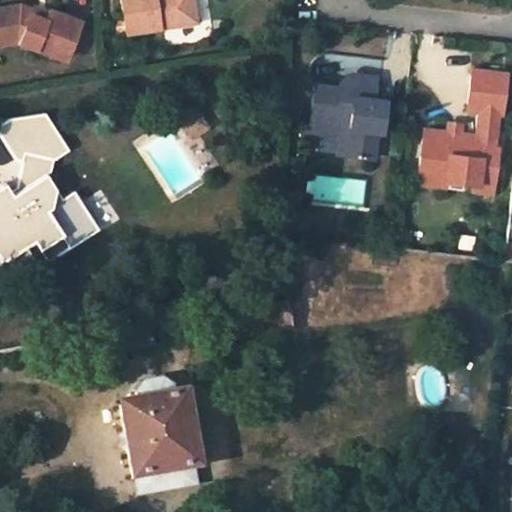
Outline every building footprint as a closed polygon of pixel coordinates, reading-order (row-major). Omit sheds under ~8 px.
[(119,0),(125,32),(194,22),(191,0),(119,0)] [(77,23),(47,11),(43,23),(29,16),(31,10),(19,6),(0,8),(0,35),(1,44),(17,42),(63,59),(77,23)] [(491,182),(495,148),(491,148),(494,129),(495,114),(499,114),(504,74),(469,70),(465,110),(478,111),(474,137),(457,134),(445,133),(421,130),(416,173),(420,173),(444,176),(443,182),(471,185),(475,185),(476,180),(491,182)] [(352,76),(352,85),(367,87),(365,99),(371,100),(373,79),(373,78),(352,75),(352,76)] [(383,101),(371,100),(365,99),(367,87),(352,85),(352,76),(351,76),(350,76),(349,76),(348,76),(347,76),(346,77),(345,77),(344,77),(343,78),(343,79),(342,79),(341,80),(340,81),(339,82),(339,83),(338,84),(338,85),(337,86),(337,87),(337,88),(311,85),(308,115),(324,117),(323,125),(338,127),(346,128),(342,156),(370,159),(373,131),(379,131),(383,101)] [(201,127),(187,105),(178,111),(193,133),(201,127)] [(193,133),(178,111),(170,117),(184,138),(193,133)] [(324,117),(308,115),(307,123),(323,125),(324,117)] [(458,125),(446,123),(445,133),(457,134),(458,125)] [(346,128),(338,127),(334,155),(342,156),(346,128)] [(27,152),(45,156),(49,138),(31,135),(27,152)] [(4,182),(0,184),(0,228),(15,252),(33,240),(38,249),(61,235),(52,220),(59,216),(52,206),(62,199),(46,173),(49,171),(52,160),(23,153),(15,187),(9,191),(4,182)] [(444,176),(420,173),(419,185),(442,188),(443,182),(444,176)] [(490,193),(491,182),(476,180),(475,185),(471,185),(470,191),(490,193)] [(228,309),(234,338),(288,328),(283,299),(228,309)] [(158,322),(160,332),(172,329),(170,320),(158,322)] [(117,347),(118,354),(150,348),(146,325),(108,332),(110,345),(111,349),(117,347)] [(110,345),(108,332),(95,334),(98,348),(110,345)] [(139,403),(118,406),(132,480),(135,479),(138,495),(195,485),(192,469),(196,468),(182,395),(171,397),(169,388),(160,381),(144,385),(137,393),(139,403)]
